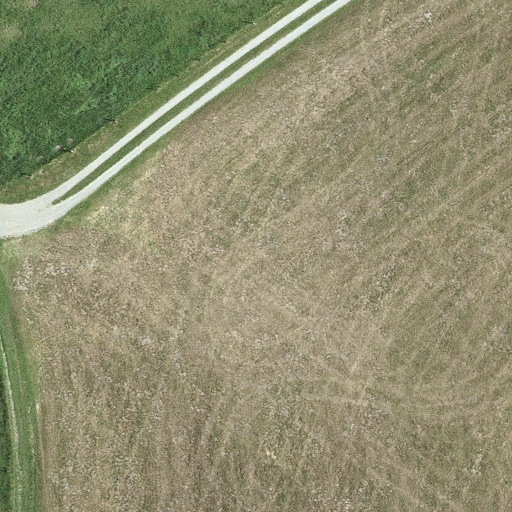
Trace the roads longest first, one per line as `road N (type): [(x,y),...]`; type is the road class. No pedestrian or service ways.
road 1 (track): [(0,221),(34,220),(331,0)]
road 2 (track): [(0,325),(18,511)]
